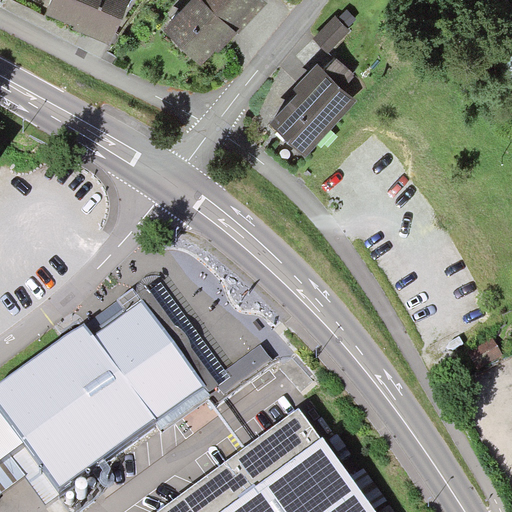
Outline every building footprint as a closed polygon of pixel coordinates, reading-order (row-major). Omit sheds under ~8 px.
[(126,0),(48,0),(46,6),(74,18),(73,22),(110,38),(126,0)] [(212,0),(183,0),(164,20),(202,57),(231,28),(236,23),(212,0)] [(212,0),(236,23),(239,27),(264,0),(212,0)] [(336,13),(314,35),(329,50),(351,28),(336,13)] [(336,51),(325,63),(344,82),(356,71),(336,51)] [(325,63),(318,56),(294,79),(299,84),(270,113),(284,127),(305,147),(357,95),(344,82),(325,63)] [(161,284),(147,291),(176,328),(180,330),(183,332),(186,336),(189,341),(191,344),(191,346),(191,350),(219,387),(231,379),(226,371),(161,284)] [(176,328),(147,291),(138,298),(133,292),(86,328),(85,327),(0,388),(0,464),(10,457),(24,447),(60,496),(156,425),(163,435),(211,400),(208,397),(219,387),(191,350),(191,346),(191,344),(189,341),(186,336),(183,332),(180,330),(176,328)] [(493,339),(468,354),(478,370),(502,355),(493,339)] [(261,346),(226,371),(231,379),(219,387),(226,398),(274,363),(261,346)] [(370,511),(299,414),(205,481),(162,511),(370,511)] [(24,447),(10,457),(26,478),(47,506),(60,496),(24,447)] [(0,496),(26,478),(10,457),(0,464),(0,496)]
